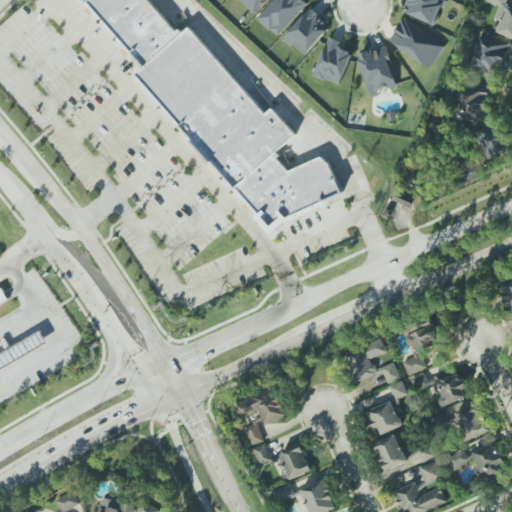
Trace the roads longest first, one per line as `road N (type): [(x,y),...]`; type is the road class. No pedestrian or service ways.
road 1 (tertiary): [(170,364),(74,213),(0,124)]
road 2 (tertiary): [(0,174),(144,376)]
road 3 (secondary): [(473,225),(282,311)]
road 4 (secondary): [(0,492),(184,393)]
road 5 (secondary): [(144,376),(0,448)]
road 6 (secondary): [(184,393),(303,339)]
road 7 (secondary): [(240,511),(184,393)]
road 8 (secondary): [(282,311),(170,364)]
road 9 (secondary): [(399,295),(511,243)]
